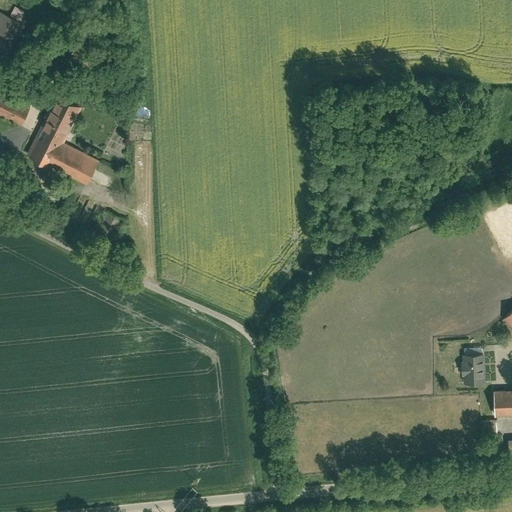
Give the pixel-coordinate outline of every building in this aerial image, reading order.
[(14,4),(9,15),(22,21),(27,10),(14,4)] [(9,15),(0,10),(0,79),(28,25),(22,21),(9,15)] [(89,38),(77,52),(96,68),(108,55),(89,38)] [(29,107),(0,92),(0,112),(21,123),(29,107)] [(77,104),(56,93),(25,154),(47,166),(50,161),(61,139),(75,113),(73,112),(77,104)] [(50,161),(87,180),(98,158),(61,139),(50,161)] [(108,209),(101,226),(112,231),(119,214),(108,209)] [(511,307),(503,317),(511,326),(511,307)] [(462,372),(462,383),(484,382),(483,351),(462,352),(462,360),(460,360),(461,372),(462,372)] [(511,388),(492,390),(493,414),(511,412),(511,388)] [(493,418),(478,419),(479,431),(493,430),(493,418)]
